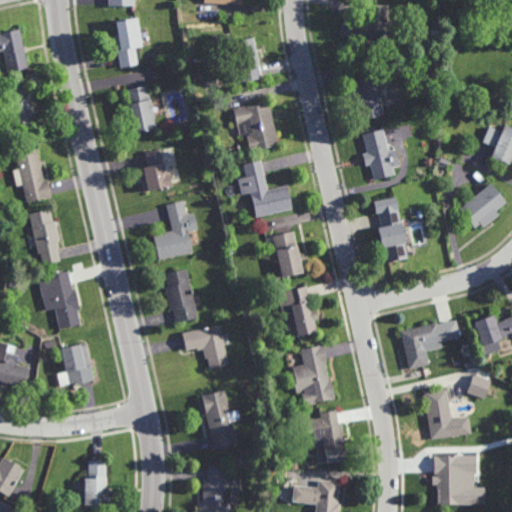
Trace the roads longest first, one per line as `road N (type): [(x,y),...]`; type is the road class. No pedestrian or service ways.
road 1 (tertiary): [(58,0),(149,413),(153,511)]
road 2 (residential): [(296,0),(386,423),(391,511)]
road 3 (residential): [(511,257),(457,284),(359,305)]
road 4 (residential): [(0,422),(55,428),(149,413)]
